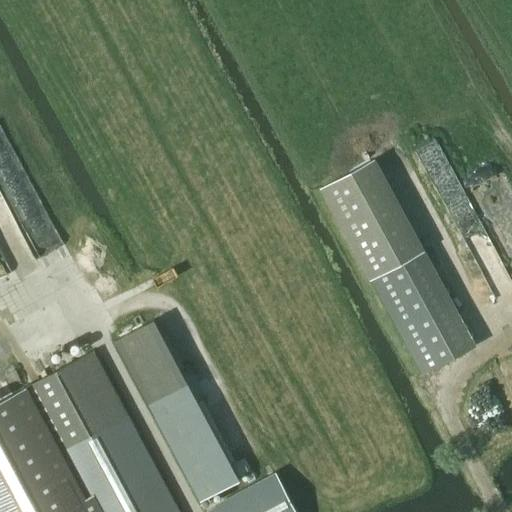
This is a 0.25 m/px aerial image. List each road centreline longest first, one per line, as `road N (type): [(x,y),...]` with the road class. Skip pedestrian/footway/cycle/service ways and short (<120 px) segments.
road 1 (track): [(190,511),(93,327),(16,357),(0,329)]
road 2 (track): [(499,511),(437,382),(511,332)]
